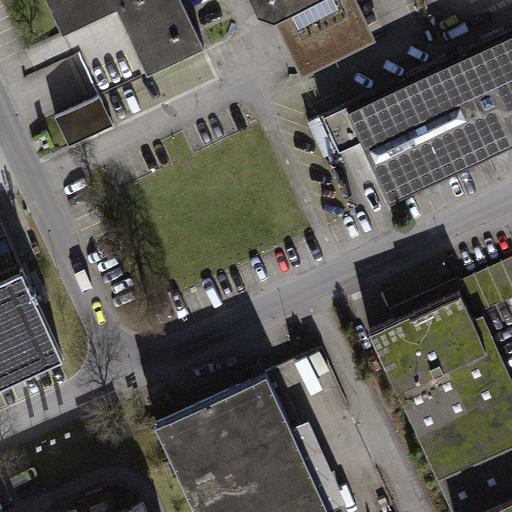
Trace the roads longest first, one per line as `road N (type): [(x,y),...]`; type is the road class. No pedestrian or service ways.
road 1 (unclassified): [(123,364),(511,189)]
road 2 (unclassified): [(123,364),(0,104)]
road 3 (unclassified): [(0,423),(123,364)]
